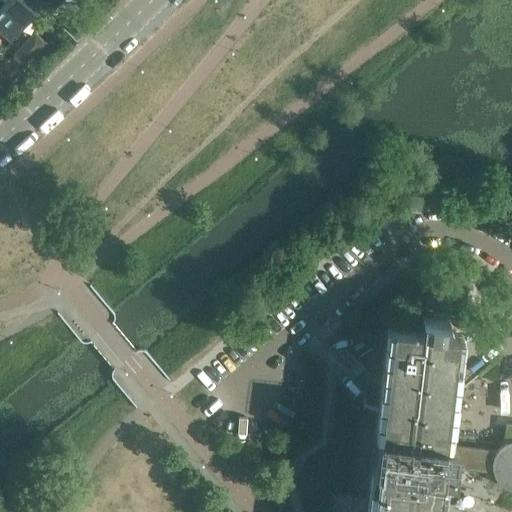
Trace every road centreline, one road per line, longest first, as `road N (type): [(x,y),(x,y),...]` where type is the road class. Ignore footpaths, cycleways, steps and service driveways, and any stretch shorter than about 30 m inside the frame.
road 1 (residential): [(246,393),(266,365),(415,235),(471,236),(511,262)]
road 2 (tertiary): [(0,142),(141,5)]
